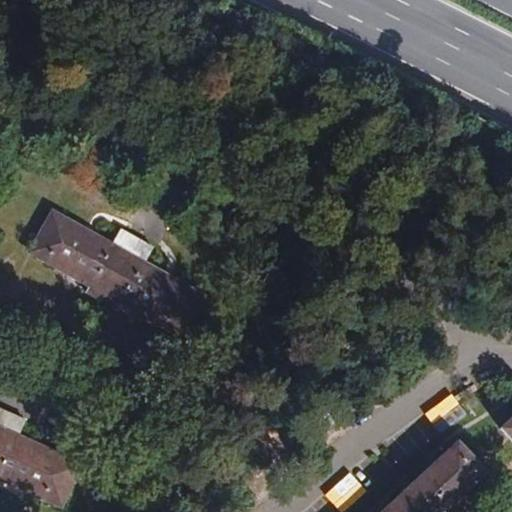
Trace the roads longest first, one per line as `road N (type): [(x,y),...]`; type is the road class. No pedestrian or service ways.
road 1 (residential): [(482,344),(31,112),(0,112)]
road 2 (residential): [(280,511),(482,344)]
road 3 (motorway): [(356,0),(511,79)]
